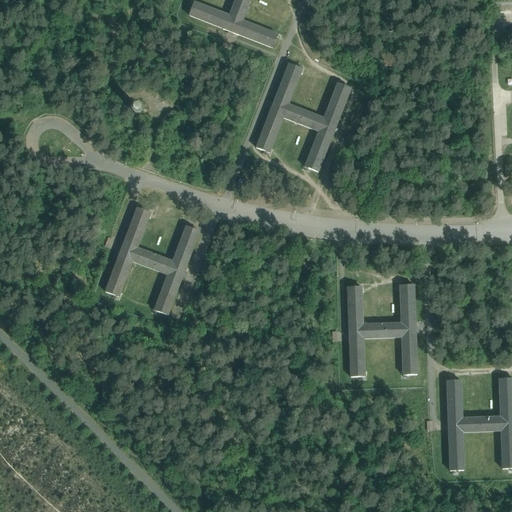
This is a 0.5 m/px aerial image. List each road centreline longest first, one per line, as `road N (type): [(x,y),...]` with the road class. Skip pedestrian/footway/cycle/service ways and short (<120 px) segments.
road 1 (residential): [(100,162),(274,217),(430,234),(511,231)]
road 2 (track): [(177,511),(0,335)]
road 3 (residential): [(100,162),(57,124),(37,130),(38,154),(85,162)]
